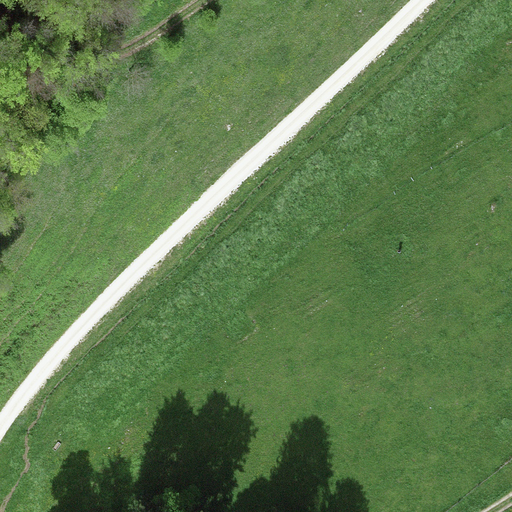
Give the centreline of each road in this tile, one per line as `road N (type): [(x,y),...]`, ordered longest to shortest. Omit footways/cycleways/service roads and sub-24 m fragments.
road 1 (track): [(424,0),(44,363),(0,432)]
road 2 (track): [(210,0),(122,62),(0,110)]
